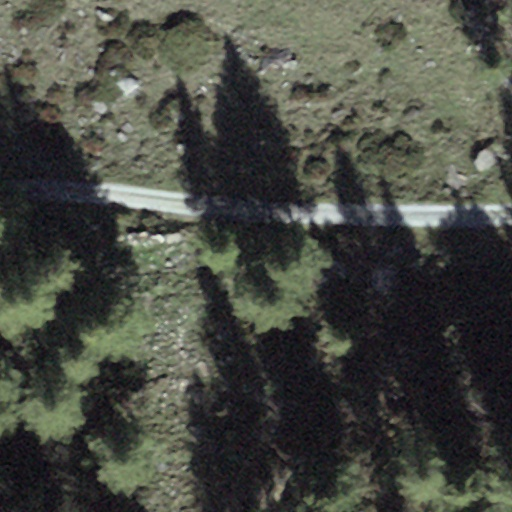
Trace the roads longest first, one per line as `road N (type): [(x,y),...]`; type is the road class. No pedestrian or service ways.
road 1 (track): [(255,208),(511,217)]
road 2 (track): [(0,190),(255,208)]
